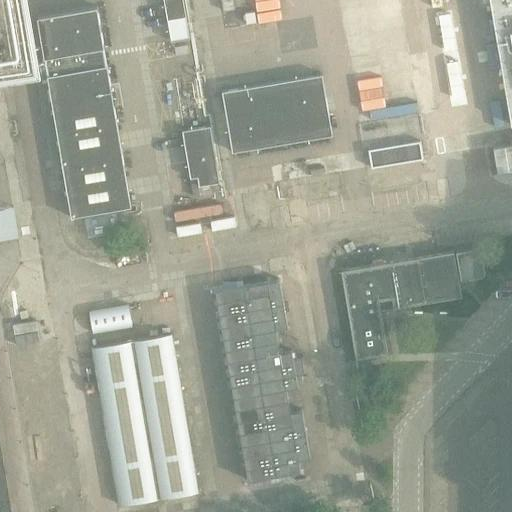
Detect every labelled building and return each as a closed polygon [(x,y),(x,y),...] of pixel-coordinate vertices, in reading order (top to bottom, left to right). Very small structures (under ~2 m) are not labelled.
[(163,0),(170,42),(189,39),(182,0),(163,0)] [(193,0),(195,13),(220,10),(219,0),(193,0)] [(511,0),(487,0),(510,125),(511,124),(511,0)] [(71,217),(131,206),(96,6),(37,16),(71,217)] [(222,91),(232,151),(332,135),(322,75),(222,91)] [(458,91),(438,96),(444,120),(463,115),(458,91)] [(190,178),(198,176),(199,185),(219,182),(210,126),(182,131),(190,178)] [(368,149),(371,167),(423,159),(420,141),(368,149)] [(511,144),(493,147),(497,171),(511,168),(511,144)] [(0,207),(0,238),(19,236),(15,205),(0,207)] [(481,249),(341,271),(355,357),(385,352),(378,308),(460,294),(457,281),(486,276),(481,249)] [(279,279),(215,291),(250,480),(302,471),(300,459),(312,456),(307,432),(303,409),(291,411),(289,399),(287,387),(299,385),(296,373),(292,350),(280,352),(278,340),(276,328),(288,326),(279,279)] [(129,306),(90,312),(93,334),(133,328),(129,306)] [(173,335),(95,348),(121,503),(199,490),(173,335)] [(0,511),(11,511),(0,445),(0,511)]
